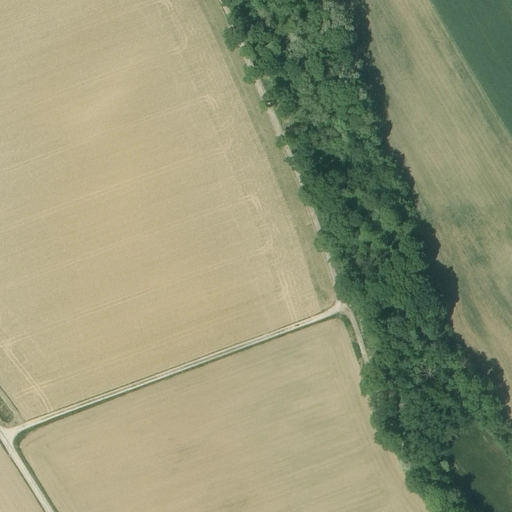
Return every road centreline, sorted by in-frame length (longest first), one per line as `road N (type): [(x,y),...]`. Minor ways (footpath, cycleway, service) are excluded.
road 1 (track): [(344,306),(1,435)]
road 2 (track): [(344,306),(220,0)]
road 3 (track): [(450,511),(386,421),(344,306)]
